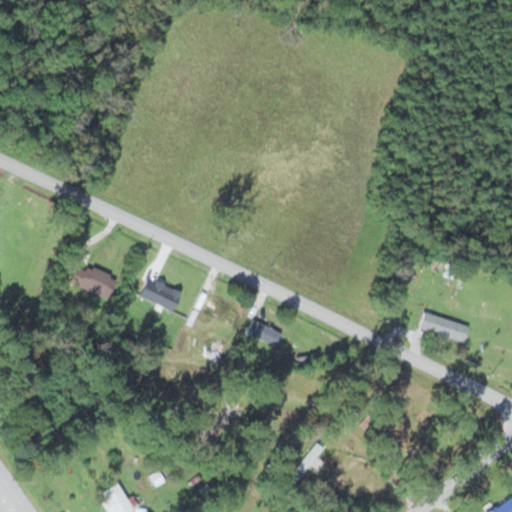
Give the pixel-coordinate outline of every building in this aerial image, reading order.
[(66,282),(105,298),(114,277),(75,261),(66,282)] [(198,321),(210,324),(212,318),(233,324),(238,308),(204,298),(198,321)] [(418,329),(463,342),(468,324),(422,312),(418,329)] [(244,334),(272,348),(280,333),(251,319),(244,334)] [(203,354),(215,360),(224,343),(211,337),(203,354)] [(243,408),(231,395),(211,413),(223,426),(243,408)] [(414,403),(408,397),(375,430),(381,436),(414,403)] [(282,475),(291,483),(323,451),(315,442),(282,475)] [(111,511),(126,511),(134,504),(110,484),(97,499),(111,511)] [(511,511),(511,498),(482,511),(511,511)]
